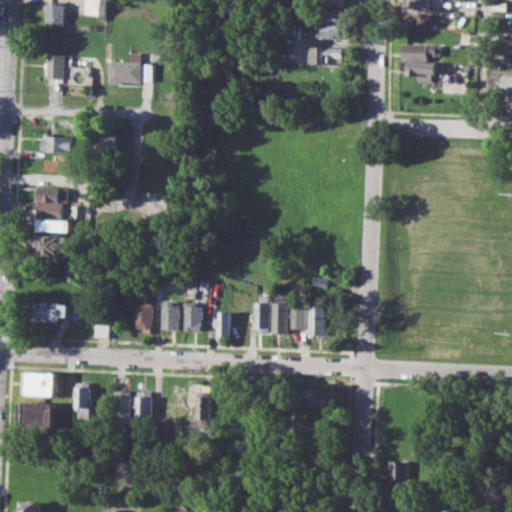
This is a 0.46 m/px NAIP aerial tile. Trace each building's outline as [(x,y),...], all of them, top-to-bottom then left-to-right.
[(84,0),(102,0),(102,13),(84,13),(84,0)] [(411,0),(445,0),(445,4),(434,4),(433,10),(411,9),(411,0)] [(46,3),(63,3),(62,24),(46,24),(46,3)] [(325,7),(351,8),(350,21),(325,20),(325,7)] [(434,26),(434,14),(419,13),(418,25),(434,26)] [(314,21),(323,21),(322,36),(314,36),(314,21)] [(326,23),(346,24),(345,37),(325,36),(326,23)] [(405,42),(445,44),(445,55),(431,54),(431,58),(404,57),(405,42)] [(311,45),(345,46),(344,61),(324,60),(324,64),(310,64),(311,45)] [(110,59),(130,60),(131,51),(142,51),(142,62),(155,62),(154,80),(125,79),(125,82),(109,82),(110,59)] [(48,52),(65,53),(65,77),(48,77),(48,52)] [(412,61),(447,62),(447,73),(435,73),(434,81),(420,80),(421,74),(411,74),(412,61)] [(503,73),(511,73),(511,92),(502,92),(503,73)] [(99,131),(118,131),(118,160),(99,160),(99,131)] [(45,133),(75,135),(74,151),(44,149),(45,133)] [(37,184),(68,186),(68,201),(63,201),(62,215),(39,214),(40,199),(36,199),(37,184)] [(40,218),(73,220),(73,231),(39,229),(40,218)] [(38,233),(72,234),(71,255),(37,253),(38,233)] [(314,274),(330,277),(329,286),(313,284),(314,274)] [(260,294),(270,294),(269,330),(253,330),(254,301),(260,301),(260,294)] [(274,295),(290,295),(289,332),(273,332),(274,295)] [(134,299),(150,299),(150,331),(141,331),(141,326),(134,326),(134,299)] [(162,299),(172,300),(172,304),(177,304),(177,327),(161,327),(162,299)] [(313,299),(327,300),(327,331),(309,331),(309,305),(313,305),(313,299)] [(34,300),(69,301),(68,314),(60,314),(59,320),(34,319),(34,300)] [(183,300),(195,301),(195,305),(200,305),(200,329),(183,329),(183,300)] [(292,307),(291,328),(306,329),(307,308),(292,307)] [(219,310),(229,310),(229,337),(215,337),(215,317),(219,317),(219,310)] [(94,322),(107,322),(107,336),(94,336),(94,322)] [(25,370),(55,371),(54,395),(24,394),(25,370)] [(74,380),(91,381),(89,418),(76,417),(76,409),(73,409),(74,380)] [(301,388),(336,389),(335,406),(300,405),(301,388)] [(135,389),(151,389),(150,421),(134,421),(135,389)] [(113,395),(129,395),(128,425),(112,424),(113,395)] [(19,402),(54,403),(53,429),(18,427),(19,402)] [(390,438),(423,439),(422,455),(389,454),(390,438)] [(389,459),(409,460),(409,477),(389,476),(389,459)] [(24,500),(39,501),(39,508),(42,511),(14,511),(14,510),(23,511),(24,500)]
